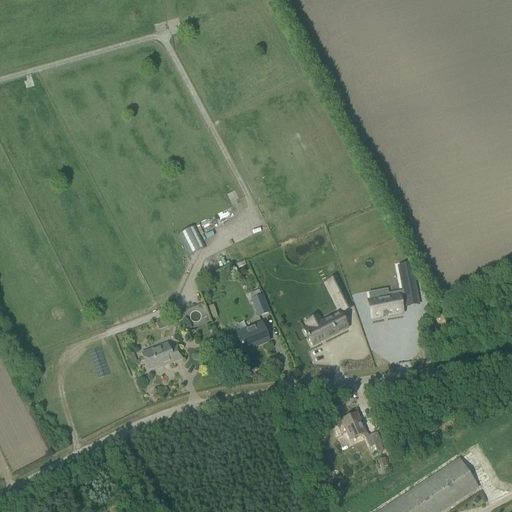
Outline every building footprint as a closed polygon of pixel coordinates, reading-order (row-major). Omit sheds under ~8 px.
[(412,271),(399,273),(404,295),(416,293),(412,271)] [(336,283),(328,287),(340,311),(348,306),(336,283)] [(250,300),(257,318),(269,313),(259,291),(250,294),(252,299),(250,300)] [(378,300),(368,302),(371,319),(382,317),(383,317),(387,316),(387,317),(387,316),(402,313),(399,296),(388,298),(378,300)] [(340,314),(304,332),(307,338),(306,338),(307,341),(308,340),(311,347),(347,329),(340,314)] [(221,325),(216,328),(220,336),(225,333),(221,325)] [(237,335),(240,342),(244,352),(268,342),(262,325),(237,335)] [(141,354),(144,361),(148,371),(159,366),(160,368),(182,359),(177,346),(169,349),(167,344),(141,354)] [(133,355),(128,357),(130,365),(136,363),(133,355)] [(341,421),(345,430),(349,440),(366,433),(357,413),(341,421)] [(333,427),(336,438),(341,436),(338,426),(333,427)] [(369,437),(378,454),(385,451),(376,433),(369,437)] [(380,469),(376,470),(377,474),(381,473),(381,474),(389,472),(385,459),(378,461),(380,469)] [(380,511),(440,511),(479,487),(460,460),(380,511)]
